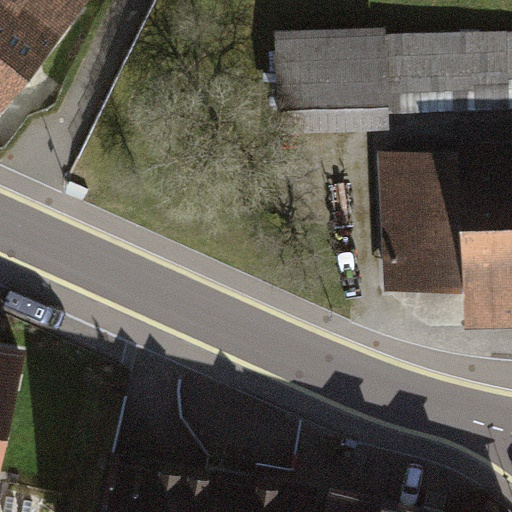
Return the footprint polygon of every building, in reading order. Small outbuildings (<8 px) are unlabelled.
[(0,0),(0,100),(75,0),(0,0)] [(511,32),(386,36),(386,44),(388,101),(389,113),(511,109),(511,32)] [(386,44),(281,48),(283,105),(388,101),(386,44)] [(511,282),(511,148),(390,152),(394,286),(511,282)] [(0,329),(0,448),(25,335),(0,329)] [(310,511),(315,487),(109,451),(98,511),(310,511)] [(428,511),(332,489),(326,511),(428,511)]
